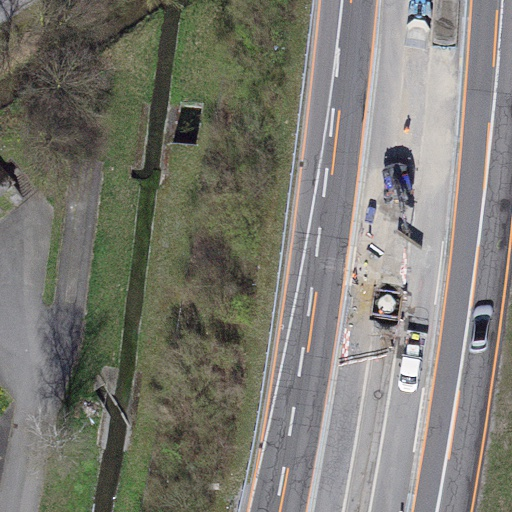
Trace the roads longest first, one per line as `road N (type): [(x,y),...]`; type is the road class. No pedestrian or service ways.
road 1 (motorway): [(378,0),(360,188),(311,511)]
road 2 (motorway): [(404,511),(433,335),(470,0)]
road 3 (unclassified): [(46,358),(17,511)]
